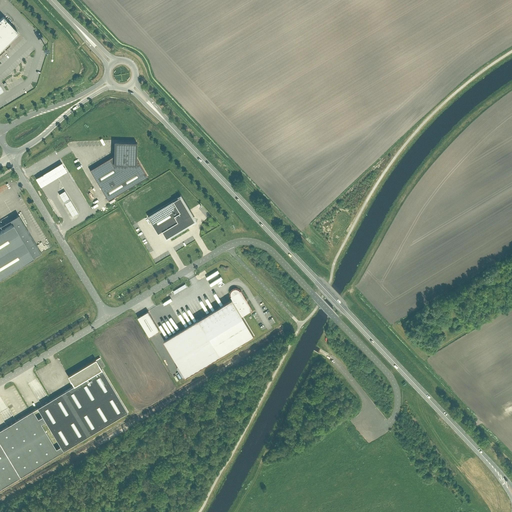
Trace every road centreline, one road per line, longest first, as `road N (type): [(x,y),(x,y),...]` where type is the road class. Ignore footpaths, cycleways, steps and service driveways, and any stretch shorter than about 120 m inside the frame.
road 1 (unclassified): [(107,317),(229,244),(256,242),(388,373),(397,404),(386,426),(320,350)]
road 2 (primary): [(484,457),(152,105)]
road 3 (track): [(334,361),(328,323),(401,199),(437,150),(511,86)]
road 4 (unclassified): [(107,317),(10,156)]
road 5 (unclassified): [(0,382),(107,317)]
road 6 (tertiary): [(10,156),(110,84)]
road 7 (tertiary): [(106,77),(0,132)]
